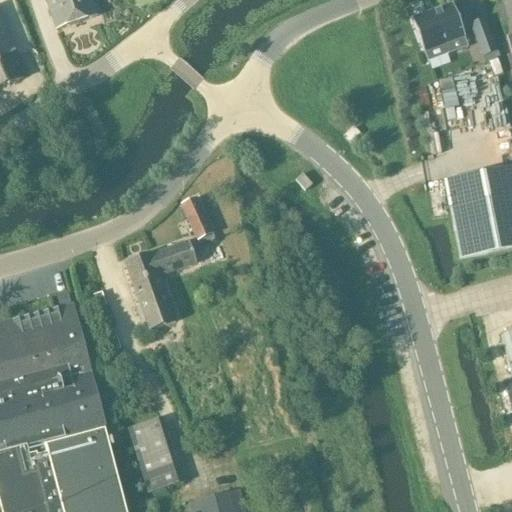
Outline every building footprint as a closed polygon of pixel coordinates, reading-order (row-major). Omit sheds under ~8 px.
[(45,0),(56,31),(97,18),(90,0),(45,0)] [(510,32),(511,31),(511,1),(503,4),(510,32)] [(412,20),(411,20),(424,55),(425,54),(424,54),(464,39),(464,40),(465,39),(452,5),(451,5),(412,20)] [(0,89),(25,80),(0,18),(0,89)] [(483,58),(496,53),(484,21),(471,26),(483,58)] [(353,130),(345,137),(351,143),(359,135),(353,130)] [(511,169),(444,183),(459,262),(511,251),(511,169)] [(302,176),(295,182),(305,193),(312,187),(302,176)] [(183,211),(178,213),(182,222),(187,219),(197,241),(189,245),(191,249),(214,239),(196,201),(182,207),(183,211)] [(158,275),(159,278),(196,264),(191,249),(189,245),(188,244),(151,257),(151,255),(124,264),(131,284),(158,275)] [(175,324),(159,278),(158,275),(131,284),(149,333),(175,324)] [(105,307),(101,294),(93,297),(97,310),(105,307)] [(0,508),(1,511),(125,511),(72,308),(0,326),(0,508)] [(149,494),(181,484),(162,422),(129,432),(149,494)] [(190,511),(244,511),(239,493),(189,507),(190,511)]
